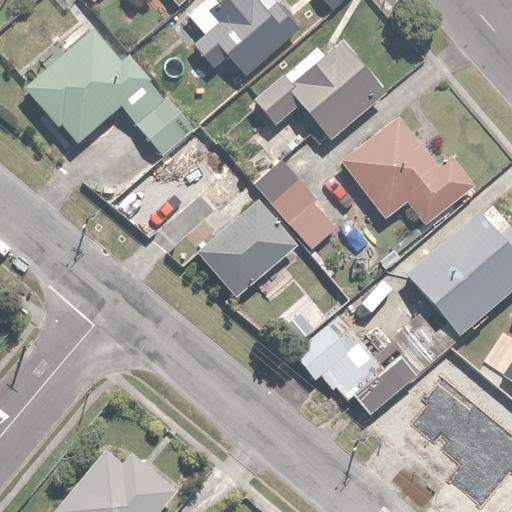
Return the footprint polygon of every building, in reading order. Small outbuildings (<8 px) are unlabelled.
[(0,0),(0,18),(2,20),(12,6),(2,0),(0,0)] [(240,77),(247,71),(298,23),(276,0),(200,0),(189,11),(182,4),(161,24),(187,51),(192,47),(210,67),(221,57),(240,77)] [(119,61),(90,28),(21,90),(70,144),(113,106),(157,156),(187,129),(123,58),(119,61)] [(384,92),(342,40),(318,60),(312,52),(252,102),(272,127),(296,107),(324,142),(384,92)] [(392,116),(335,162),(385,224),(406,207),(423,228),(473,189),(447,157),(434,168),(392,116)] [(274,161),(248,183),(314,258),(339,236),(274,161)] [(210,168),(189,187),(216,218),(250,188),(231,167),(219,178),(210,168)] [(248,283),(291,247),(285,241),(252,203),(192,255),(230,299),(248,283)] [(492,236),(474,216),(402,278),(455,340),(511,291),(511,240),(502,228),(492,236)] [(440,341),(418,314),(387,341),(409,367),(440,341)] [(310,382),(317,377),(320,375),(334,392),(340,401),(348,395),(350,397),(361,410),(380,396),(384,401),(411,379),(396,360),(380,372),(339,318),(290,356),(310,382)] [(468,363),(454,350),(435,369),(449,383),(468,363)] [(511,352),(496,377),(511,386),(511,352)] [(432,421),(411,402),(386,430),(407,449),(432,421)] [(158,511),(177,491),(136,455),(124,469),(102,451),(50,511),(158,511)] [(511,489),(508,486),(511,479),(511,466),(493,452),(462,495),(485,511),(502,511),(511,498),(511,489)]
